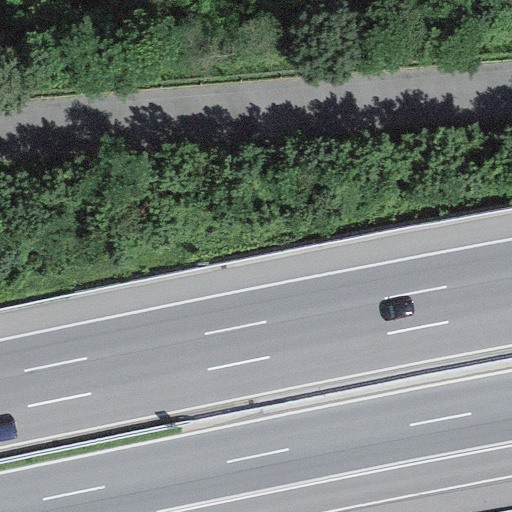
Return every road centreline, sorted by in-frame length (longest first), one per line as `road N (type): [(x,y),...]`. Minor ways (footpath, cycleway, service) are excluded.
road 1 (motorway): [(511,293),(0,395)]
road 2 (motorway): [(0,510),(409,426)]
